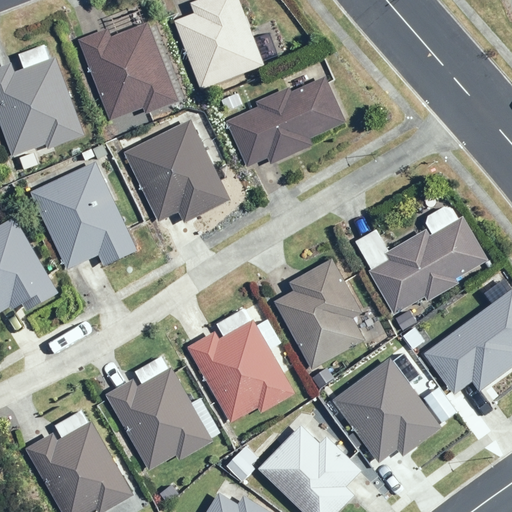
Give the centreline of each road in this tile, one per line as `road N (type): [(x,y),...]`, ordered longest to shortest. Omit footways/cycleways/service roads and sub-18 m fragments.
road 1 (residential): [(0,391),(480,110)]
road 2 (residential): [(480,110),(389,0)]
